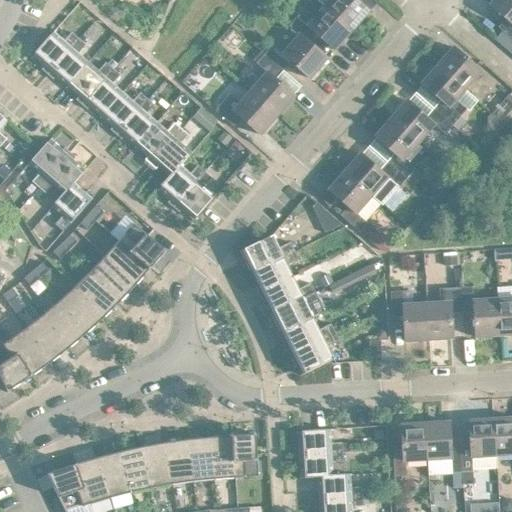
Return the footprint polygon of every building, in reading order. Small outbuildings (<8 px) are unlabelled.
[(317,0),(326,7),(326,6),(353,30),(370,10),(358,0),(317,0)] [(511,0),(496,0),(492,5),(511,22),(504,30),(511,37),(511,0)] [(290,25),(301,35),(309,41),(317,33),(336,50),(353,30),(326,6),(326,7),(309,26),(298,16),(290,25)] [(511,37),(504,30),(496,40),(511,54),(511,37)] [(43,69),(49,74),(80,38),(73,32),(65,42),(54,32),(35,54),(47,65),(43,69)] [(273,45),(266,54),(284,70),(292,61),(311,78),(328,58),(309,41),(301,35),(284,54),(273,45)] [(58,75),(69,85),(89,63),(79,54),(87,44),(80,38),(49,74),(54,79),(58,75)] [(455,47),(439,65),(466,89),(482,71),(455,47)] [(215,53),(212,57),(219,63),(222,59),(215,53)] [(268,72),(252,91),(279,115),(296,95),(277,79),(284,70),(266,54),(258,63),(268,72)] [(78,99),(83,104),(114,68),(108,62),(99,72),(89,63),(69,85),(81,95),(78,99)] [(442,100),(435,108),(454,125),(461,116),(451,107),(466,89),(439,65),(423,83),(442,100)] [(92,105),(104,115),(123,93),(113,84),(121,74),(114,68),(83,104),(89,109),(92,105)] [(279,115),(252,91),(235,111),(224,101),(216,110),(235,126),(243,118),(262,134),(279,115)] [(112,129),(117,134),(149,99),(142,93),(134,102),(123,93),(104,115),(115,125),(112,129)] [(494,113),(503,121),(511,109),(511,95),(510,94),(494,113)] [(126,135),(138,145),(158,123),(147,114),(155,104),(149,99),(117,134),(123,139),(126,135)] [(409,100),(393,118),(420,142),(435,124),(446,133),(454,125),(435,108),(428,117),(409,100)] [(202,107),(194,116),(201,123),(210,113),(202,107)] [(461,116),(454,125),(460,130),(468,122),(461,116)] [(396,153),(389,161),(407,178),(415,169),(404,160),(420,142),(393,118),(377,136),(396,153)] [(146,159),(152,164),(183,129),(176,123),(168,132),(158,123),(138,145),(150,155),(146,159)] [(161,165),(171,175),(172,175),(180,165),(181,166),(192,153),(181,144),(190,135),(183,129),(152,164),(157,169),(161,165)] [(225,131),(218,139),(226,146),(233,138),(225,131)] [(7,140),(2,146),(10,152),(15,147),(7,140)] [(34,181),(41,187),(71,152),(66,147),(63,151),(50,140),(31,162),(42,172),(34,181)] [(236,141),(229,149),(238,157),(245,149),(236,141)] [(55,184),(65,192),(66,193),(74,183),(75,184),(86,171),(74,160),(77,156),(71,152),(41,187),(47,192),(47,193),(55,184)] [(362,153),(346,171),(373,195),(373,196),(383,205),(407,178),(389,161),(381,170),(362,153)] [(5,165),(0,169),(0,173),(6,179),(13,172),(5,165)] [(169,202),(175,207),(206,171),(199,165),(191,175),(181,166),(180,165),(172,175),(171,175),(160,187),(172,198),(169,202)] [(415,169),(407,178),(414,184),(415,185),(423,176),(415,169)] [(206,171),(175,207),(180,212),(184,208),(196,218),(215,196),(204,187),(213,177),(206,171)] [(373,195),(346,171),(330,190),(349,206),(342,215),(360,231),(368,222),(367,221),(381,205),(372,197),(373,196),(373,195)] [(33,182),(27,189),(33,194),(39,187),(33,182)] [(66,193),(65,192),(54,205),(65,214),(57,224),(65,231),(96,195),(95,195),(89,189),(86,193),(75,184),(74,183),(66,193)] [(41,187),(35,194),(41,199),(47,192),(41,187)] [(97,205),(89,214),(97,221),(105,211),(97,205)] [(97,221),(89,214),(81,223),(89,230),(97,221)] [(335,216),(322,223),(326,232),(343,224),(335,216)] [(135,223),(119,241),(151,269),(167,251),(135,223)] [(71,235),(63,243),(70,251),(78,242),(71,235)] [(241,251),(251,272),(296,250),(292,242),(281,248),(274,235),(241,251)] [(119,241),(106,257),(136,286),(151,269),(119,241)] [(70,251),(63,243),(54,251),(61,259),(70,251)] [(511,247),(495,249),(496,260),(511,259),(511,247)] [(251,272),(261,293),(295,276),(289,264),(300,258),(296,250),(251,272)] [(457,255),(445,256),(445,266),(458,265),(457,255)] [(106,257),(91,272),(121,302),(136,286),(106,257)] [(43,262),(34,270),(41,278),(50,270),(43,262)] [(330,285),(334,292),(377,271),(373,264),(336,282),(330,285)] [(41,278),(34,270),(25,278),(32,286),(41,278)] [(91,272),(76,287),(104,318),(121,302),(91,272)] [(331,273),(321,278),(326,287),(330,285),(336,282),(331,273)] [(261,293),(272,313),(316,291),(312,283),(301,289),(295,276),(261,293)] [(321,278),(313,282),(318,291),(326,287),(321,278)] [(474,286),(462,287),(464,312),(475,311),(477,336),(501,335),(498,299),(475,301),(474,286)] [(3,295),(10,303),(19,295),(13,287),(3,295)] [(76,287),(60,301),(87,334),(104,318),(76,287)] [(452,302),(428,304),(430,339),(454,338),(453,313),(464,312),(462,287),(451,288),(452,302)] [(282,333),(315,317),(326,312),(316,291),(272,313),(282,333)] [(430,339),(428,304),(404,305),(403,291),(392,291),(393,316),(405,316),(406,341),(430,339)] [(511,298),(498,299),(501,335),(511,334),(511,298)] [(60,301),(44,315),(70,348),(87,334),(60,301)] [(44,315),(27,328),(52,362),(70,348),(44,315)] [(282,333),(292,354),(336,332),(332,324),(321,329),(315,317),(282,333)] [(27,328),(10,340),(33,376),(52,362),(27,328)] [(381,330),(378,334),(378,339),(388,339),(387,329),(381,330)] [(336,332),(292,354),(302,375),(335,359),(329,346),(340,340),(336,332)] [(33,376),(10,340),(0,346),(0,374),(9,392),(33,376)] [(370,340),(371,357),(382,356),(382,340),(370,340)] [(511,418),(494,419),(497,455),(511,453),(511,418)] [(472,446),(462,446),(464,471),(474,471),(473,456),(497,455),(494,419),(470,421),(472,446)] [(451,422),(427,423),(429,459),(452,458),(453,472),(464,471),(462,446),(452,447),(451,422)] [(429,459),(427,423),(402,425),(404,450),(394,451),(396,476),(408,475),(407,461),(429,459)] [(296,447),(296,455),(344,452),(343,443),(331,443),(330,429),(300,431),(301,447),(296,447)] [(384,430),(375,431),(375,439),(384,439),(384,430)] [(257,434),(233,435),(236,478),(260,476),(257,434)] [(233,435),(211,437),(215,479),(236,478),(233,435)] [(211,437),(188,439),(194,481),(215,479),(211,437)] [(188,439),(165,442),(173,484),(194,481),(188,439)] [(165,442),(143,446),(152,488),(173,484),(165,442)] [(143,446),(121,451),(131,492),(152,488),(143,446)] [(121,451),(99,457),(111,498),(131,492),(121,451)] [(303,478),(320,477),(320,476),(333,475),(332,462),(344,461),(344,452),(296,455),(297,462),(302,462),(303,478)] [(99,457),(77,464),(91,504),(111,498),(99,457)] [(91,504),(77,464),(49,474),(67,511),(91,504)] [(474,471),(464,471),(464,484),(475,484),(474,471)] [(316,492),(316,499),(363,496),(363,487),(350,488),(350,474),(333,475),(320,476),(320,477),(321,491),(316,492)] [(322,506),(322,511),(351,511),(352,506),(364,505),(363,496),(316,499),(317,507),(322,506)] [(499,511),(499,502),(485,503),(485,511),(499,511)]
